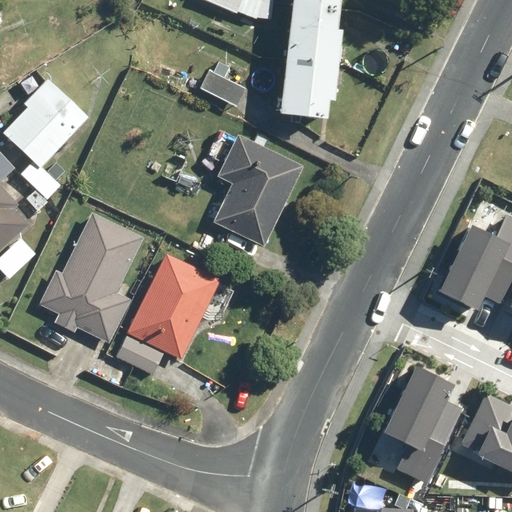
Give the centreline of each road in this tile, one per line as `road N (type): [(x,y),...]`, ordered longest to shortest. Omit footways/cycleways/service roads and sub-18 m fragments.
road 1 (residential): [(363,294),(509,0)]
road 2 (residential): [(277,485),(130,440),(0,378)]
road 3 (residential): [(277,485),(306,405),(363,294)]
road 4 (residential): [(363,294),(511,367)]
